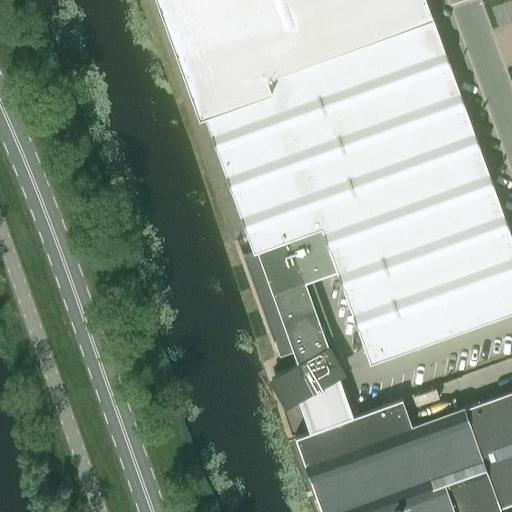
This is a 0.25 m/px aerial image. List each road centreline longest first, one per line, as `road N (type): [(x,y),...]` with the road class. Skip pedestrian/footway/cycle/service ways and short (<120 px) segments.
road 1 (primary): [(153,511),(0,99)]
road 2 (unclassified): [(99,511),(0,231)]
road 3 (unclassified): [(511,134),(463,0)]
